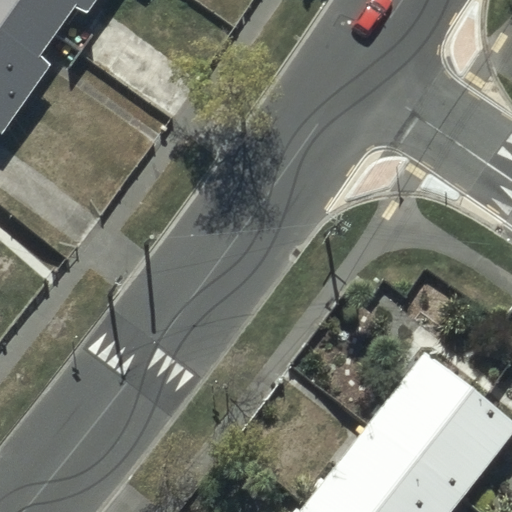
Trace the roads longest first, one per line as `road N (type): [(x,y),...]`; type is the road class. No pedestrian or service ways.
road 1 (tertiary): [(366,77),(26,511)]
road 2 (residential): [(366,77),(511,178)]
